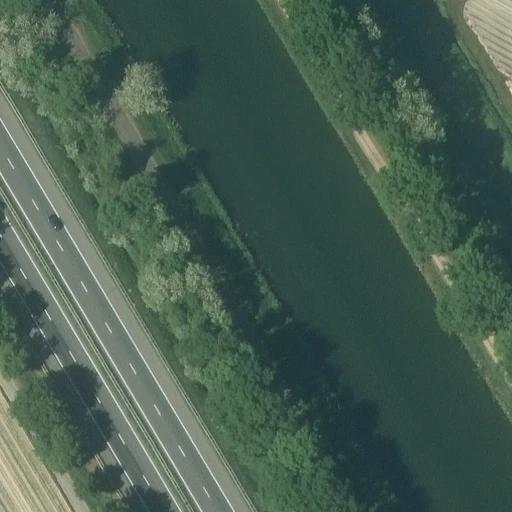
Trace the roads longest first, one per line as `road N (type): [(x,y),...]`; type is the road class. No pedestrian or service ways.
road 1 (unclassified): [(366,511),(57,0)]
road 2 (track): [(511,390),(268,0)]
road 3 (motorway): [(217,511),(0,146)]
road 4 (motorway): [(0,235),(164,511)]
road 5 (unclassified): [(81,511),(0,372)]
